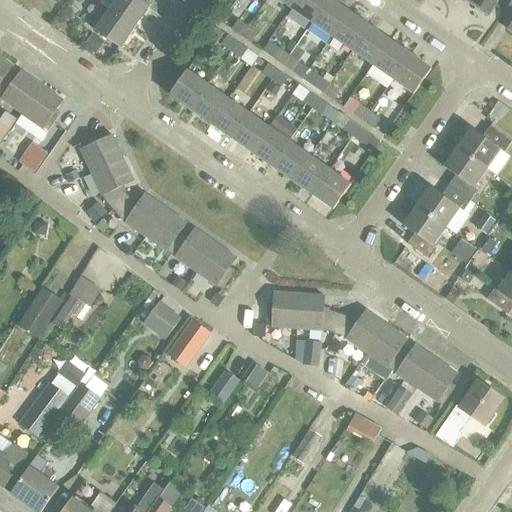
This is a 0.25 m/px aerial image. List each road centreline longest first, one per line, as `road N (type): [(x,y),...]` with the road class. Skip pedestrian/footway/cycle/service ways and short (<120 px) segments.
road 1 (residential): [(345,254),(123,100)]
road 2 (residential): [(345,254),(474,61)]
road 3 (residential): [(511,374),(345,254)]
road 4 (residential): [(123,100),(0,16)]
road 5 (residential): [(123,100),(190,0)]
